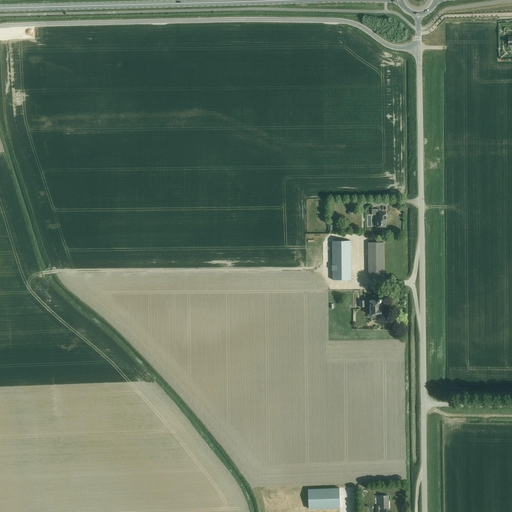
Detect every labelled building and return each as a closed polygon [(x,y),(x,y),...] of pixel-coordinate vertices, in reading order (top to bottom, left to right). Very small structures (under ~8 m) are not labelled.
[(386,222),(386,212),(379,213),(379,209),(372,209),(372,215),(379,214),(379,221),(378,221),(378,227),(386,227),(386,222)] [(333,280),(351,280),(351,241),(332,241),(333,280)] [(369,277),(384,277),(383,242),(368,242),(369,277)] [(370,304),(370,315),(381,314),(381,308),(380,308),(380,302),(381,302),(381,299),(378,299),(378,300),(370,300),(370,302),(365,302),(365,300),(359,300),(360,306),(365,306),(365,305),(370,304)] [(340,508),(339,488),(319,489),(309,489),(309,493),(310,509),(331,508),(340,508)] [(388,507),(388,495),(379,495),(379,506),(376,506),(375,511),(380,511),(380,507),(388,507)]
